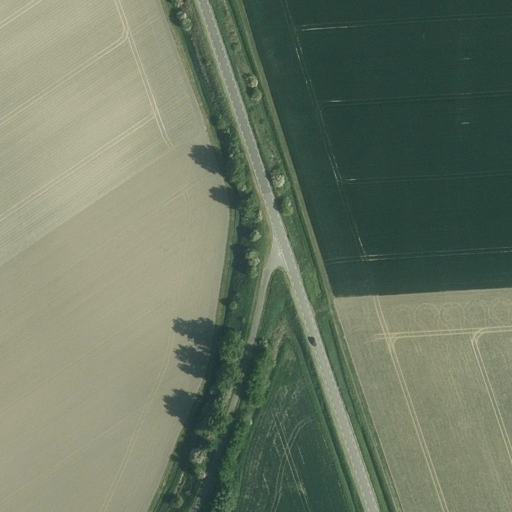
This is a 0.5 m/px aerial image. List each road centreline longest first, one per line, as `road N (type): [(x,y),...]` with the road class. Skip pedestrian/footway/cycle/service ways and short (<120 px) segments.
road 1 (unclassified): [(192,511),(268,266),(284,250)]
road 2 (tertiary): [(372,511),(284,250)]
road 3 (tertiary): [(284,250),(198,0)]
